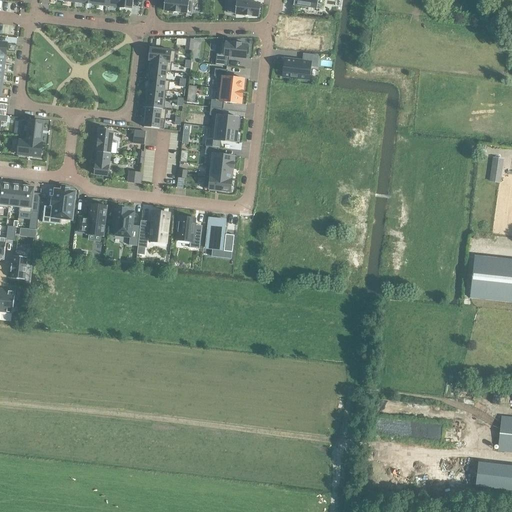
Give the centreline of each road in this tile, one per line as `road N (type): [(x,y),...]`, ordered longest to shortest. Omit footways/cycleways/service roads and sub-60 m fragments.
road 1 (residential): [(271,28),(245,204),(97,191),(67,176)]
road 2 (residential): [(75,113),(127,120),(142,30)]
road 3 (residential): [(31,18),(22,106),(75,113)]
road 4 (residential): [(271,28),(148,29)]
